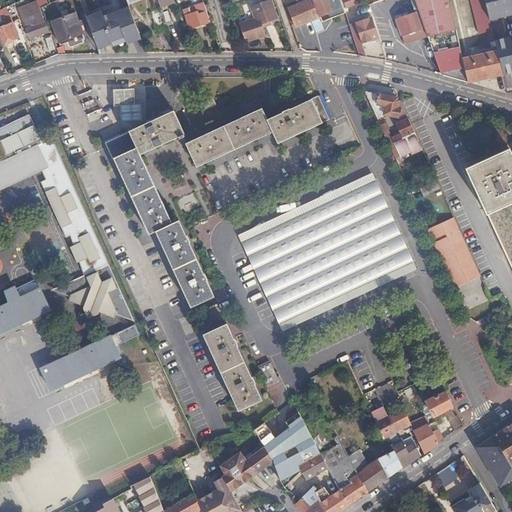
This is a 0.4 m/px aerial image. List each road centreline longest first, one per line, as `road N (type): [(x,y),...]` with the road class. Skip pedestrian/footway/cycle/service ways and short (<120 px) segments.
road 1 (secondary): [(316,64),(77,67),(0,91)]
road 2 (secondary): [(511,106),(387,72),(316,64)]
road 3 (secondary): [(361,511),(511,411)]
road 4 (unknown): [(362,127),(210,195)]
